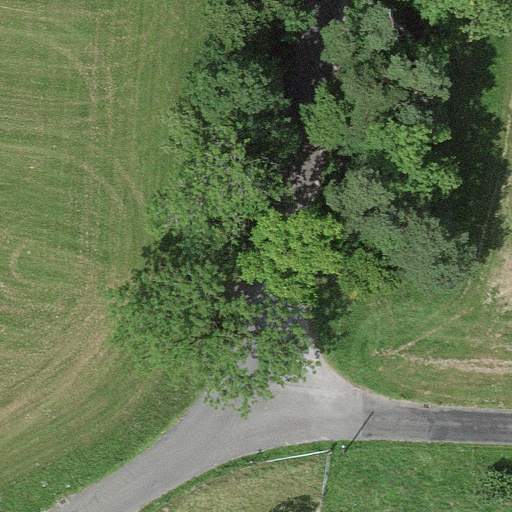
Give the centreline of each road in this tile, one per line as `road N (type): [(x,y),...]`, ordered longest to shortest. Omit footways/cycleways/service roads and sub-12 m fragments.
road 1 (unclassified): [(329,0),(270,337),(269,410)]
road 2 (unclassified): [(269,410),(511,429)]
road 3 (unclassified): [(97,511),(269,410)]
